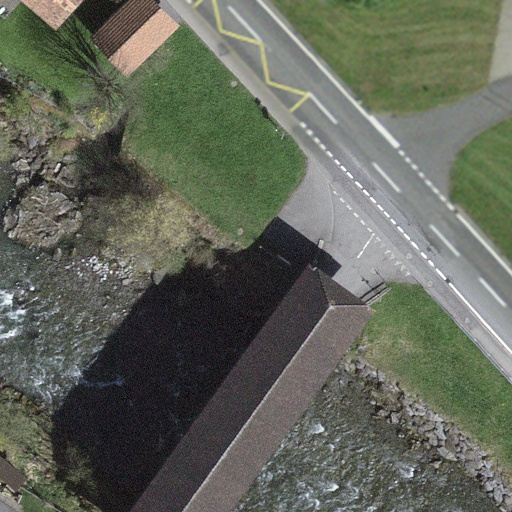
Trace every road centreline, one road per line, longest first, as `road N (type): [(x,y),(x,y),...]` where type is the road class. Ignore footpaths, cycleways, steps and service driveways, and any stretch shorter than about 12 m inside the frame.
road 1 (unclassified): [(182,511),(397,189)]
road 2 (secondary): [(397,189),(220,0)]
road 3 (secondary): [(511,313),(397,189)]
